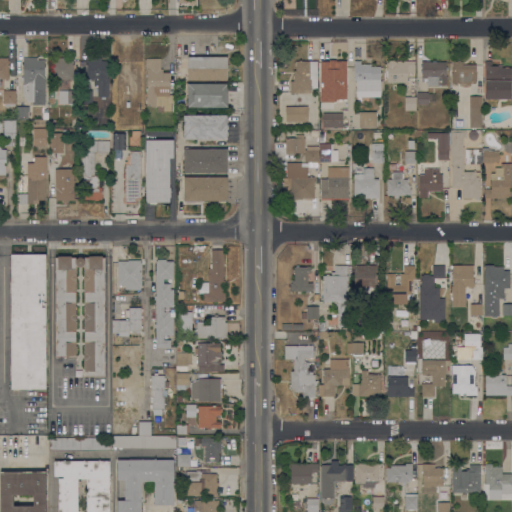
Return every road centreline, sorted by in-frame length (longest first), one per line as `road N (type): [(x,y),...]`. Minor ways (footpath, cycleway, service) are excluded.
road 1 (residential): [(511,32),(0,27)]
road 2 (residential): [(511,235),(0,233)]
road 3 (residential): [(511,432),(256,430)]
road 4 (tertiary): [(256,236),(256,67)]
